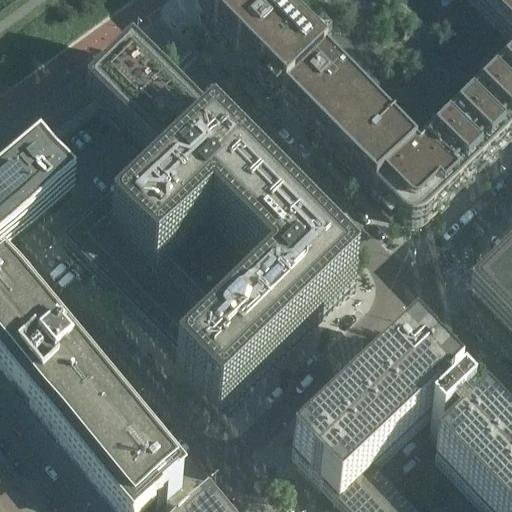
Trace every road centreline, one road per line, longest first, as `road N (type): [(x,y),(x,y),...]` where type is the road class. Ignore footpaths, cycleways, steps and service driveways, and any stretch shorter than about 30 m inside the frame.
road 1 (residential): [(409,292),(182,56),(155,45)]
road 2 (residential): [(20,260),(221,470)]
road 3 (residential): [(221,470),(409,292)]
road 4 (residential): [(0,151),(119,55),(155,45)]
road 5 (residential): [(511,396),(409,292)]
road 6 (residential): [(409,292),(511,193)]
